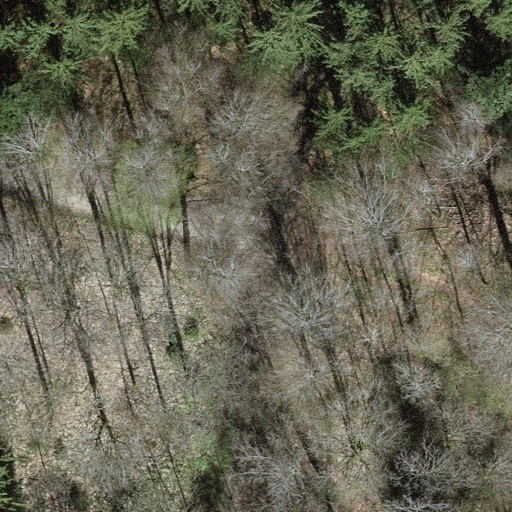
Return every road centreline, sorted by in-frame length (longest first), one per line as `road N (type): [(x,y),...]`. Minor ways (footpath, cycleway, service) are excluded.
road 1 (track): [(270,235),(220,511)]
road 2 (track): [(270,235),(0,161)]
road 3 (track): [(270,235),(423,288),(511,344)]
road 4 (track): [(330,0),(270,235)]
